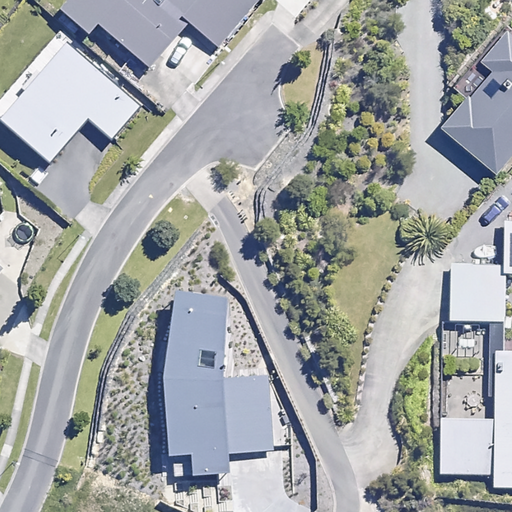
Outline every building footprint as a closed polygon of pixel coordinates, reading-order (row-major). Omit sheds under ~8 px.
[(66,0),(61,7),(64,10),(55,20),(73,35),(82,25),(88,31),(97,21),(148,66),(188,20),(218,47),(258,0),(66,0)] [(511,148),(511,28),(502,21),(451,82),(464,93),(440,122),(496,168),(511,148)] [(142,106),(58,35),(0,103),(0,121),(49,164),(87,120),(111,141),(142,106)] [(506,262),(452,259),(449,314),(503,316),(506,262)] [(229,297),(177,292),(162,375),(169,456),(191,456),(193,477),(230,475),(228,456),(273,453),(267,376),(223,379),(229,297)] [(511,346),(496,346),(495,420),(441,419),(441,474),(495,474),(495,487),(511,487),(511,346)]
